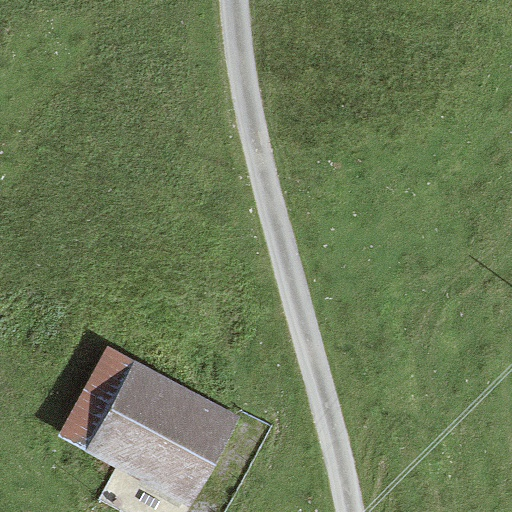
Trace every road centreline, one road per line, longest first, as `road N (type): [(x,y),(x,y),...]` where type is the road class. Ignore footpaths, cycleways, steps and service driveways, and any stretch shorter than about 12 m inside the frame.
road 1 (track): [(343,511),(327,413),(258,163),(237,0)]
road 2 (track): [(365,511),(511,370)]
